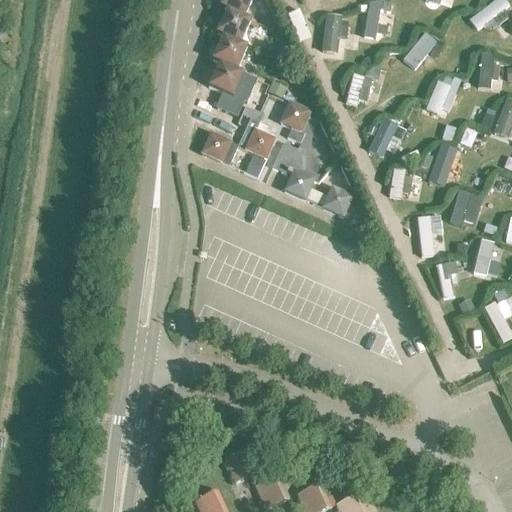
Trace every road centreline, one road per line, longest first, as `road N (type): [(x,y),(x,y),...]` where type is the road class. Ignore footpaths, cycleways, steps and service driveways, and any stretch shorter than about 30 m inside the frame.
road 1 (tertiary): [(158,151),(105,511)]
road 2 (tertiary): [(126,511),(163,229),(158,151)]
road 3 (tertiary): [(158,151),(177,0)]
